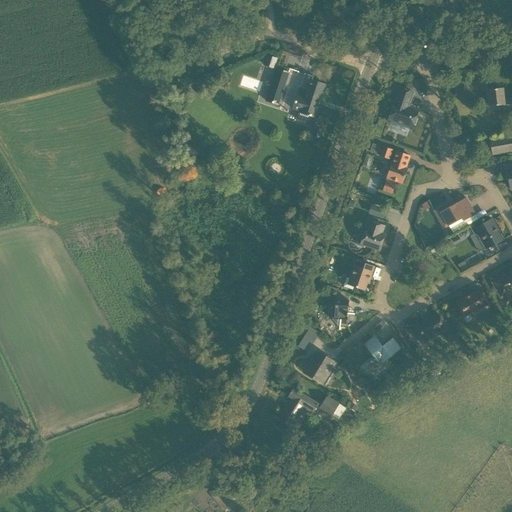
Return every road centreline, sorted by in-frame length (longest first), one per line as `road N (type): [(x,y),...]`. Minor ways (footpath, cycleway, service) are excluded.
road 1 (tertiary): [(101,511),(199,454),(253,393),(367,66)]
road 2 (track): [(367,66),(264,35),(184,59),(147,0)]
road 3 (residential): [(451,183),(415,193),(381,298),(386,312)]
road 4 (residential): [(386,312),(396,316),(511,252)]
road 5 (residential): [(451,183),(425,60)]
